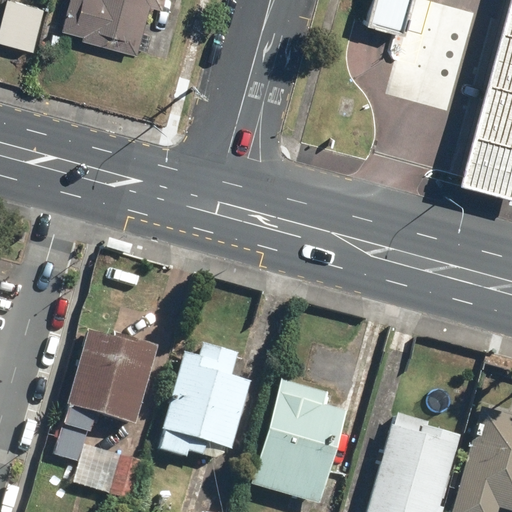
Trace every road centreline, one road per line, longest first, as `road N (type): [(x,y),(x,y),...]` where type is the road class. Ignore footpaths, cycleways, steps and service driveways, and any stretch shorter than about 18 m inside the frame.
road 1 (primary): [(511,288),(215,201)]
road 2 (primary): [(215,201),(0,152)]
road 3 (residential): [(215,201),(268,0)]
